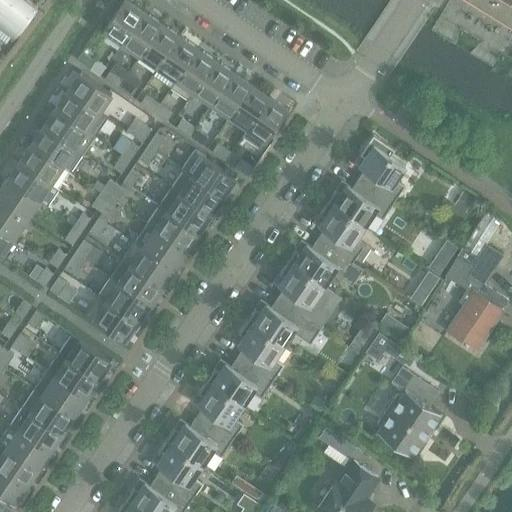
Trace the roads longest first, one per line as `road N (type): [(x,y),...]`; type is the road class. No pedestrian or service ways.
road 1 (residential): [(71,511),(349,101)]
road 2 (residential): [(349,101),(198,0)]
road 3 (residential): [(0,124),(85,0)]
road 4 (residential): [(349,101),(415,0)]
